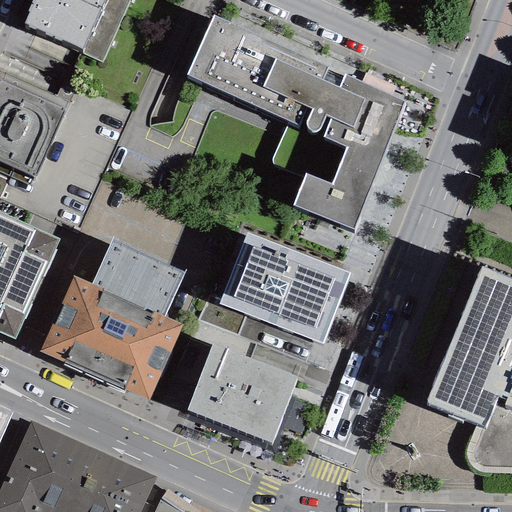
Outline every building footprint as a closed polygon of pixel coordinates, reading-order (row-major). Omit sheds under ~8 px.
[(30,0),(23,17),(84,44),(80,53),(102,62),(129,0),(30,0)] [(403,94),(213,10),(186,69),(289,114),(273,154),(271,159),(274,162),(303,174),(293,200),(353,223),(403,94)] [(0,72),(0,154),(33,169),(34,167),(36,168),(65,103),(62,102),(63,98),(1,71),(0,72)] [(59,239),(0,213),(0,332),(14,339),(59,239)] [(247,232),(219,304),(321,343),(349,272),(247,232)] [(91,283),(73,275),(39,351),(148,399),(181,325),(163,317),(183,272),(111,240),(91,283)] [(511,282),(480,270),(424,407),(485,432),(498,400),(507,404),(505,409),(511,411),(511,282)] [(297,383),(211,349),(186,414),(272,447),(297,383)] [(0,439),(12,413),(0,407),(0,439)] [(0,511),(140,511),(156,477),(30,421),(0,488),(0,511)] [(179,511),(160,498),(154,511),(179,511)]
